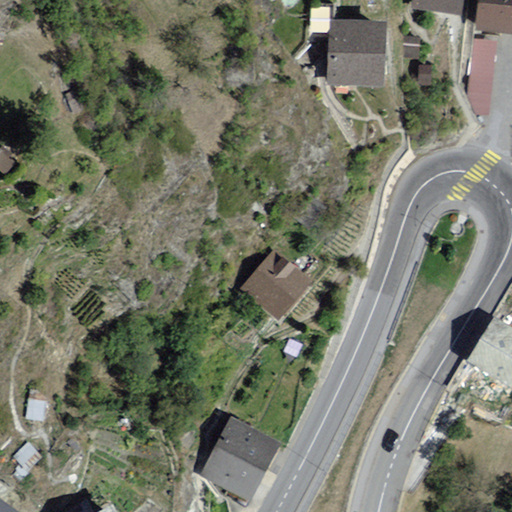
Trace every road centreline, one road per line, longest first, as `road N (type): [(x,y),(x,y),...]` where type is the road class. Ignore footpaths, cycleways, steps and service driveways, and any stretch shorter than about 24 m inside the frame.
road 1 (tertiary): [(511,213),(494,181),(478,171),(445,172),(425,184),(407,208),(367,324),(273,511)]
road 2 (tertiary): [(376,511),(391,459),(511,236)]
